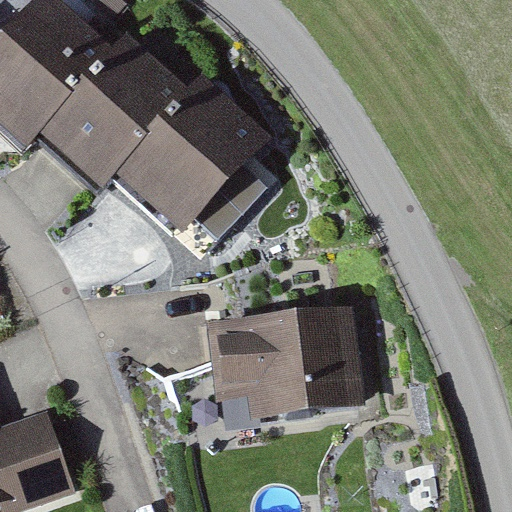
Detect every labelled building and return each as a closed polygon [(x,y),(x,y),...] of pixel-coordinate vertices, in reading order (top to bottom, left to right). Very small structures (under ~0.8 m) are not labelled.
[(0,149),(7,155),(16,145),(95,52),(34,0),(18,0),(0,21),(0,149)] [(104,41),(95,52),(16,145),(82,201),(100,180),(170,97),(104,41)] [(184,81),(170,97),(100,180),(164,235),(249,136),(184,81)] [(349,314),(200,327),(207,404),(236,402),(238,424),(358,414),(349,314)] [(0,511),(52,511),(80,503),(53,416),(2,432),(0,426),(0,511)]
